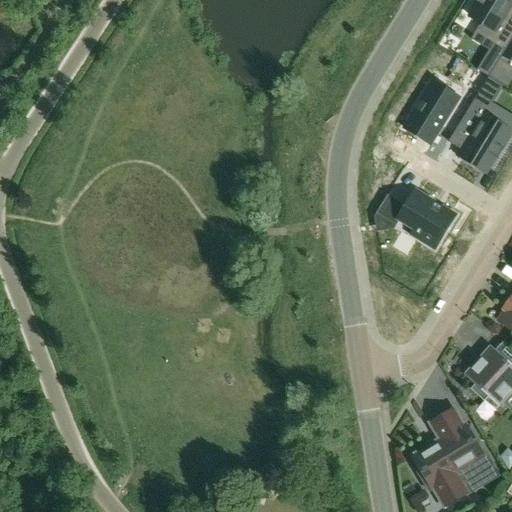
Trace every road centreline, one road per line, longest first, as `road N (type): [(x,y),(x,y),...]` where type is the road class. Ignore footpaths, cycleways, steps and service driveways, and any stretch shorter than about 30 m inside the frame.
road 1 (tertiary): [(362,376),(337,225),(337,158),(353,106),(420,0)]
road 2 (residential): [(116,511),(79,462),(0,247)]
road 3 (residential): [(362,376),(421,361),(511,214)]
road 4 (residential): [(0,179),(112,0)]
road 5 (tertiary): [(384,511),(362,376)]
